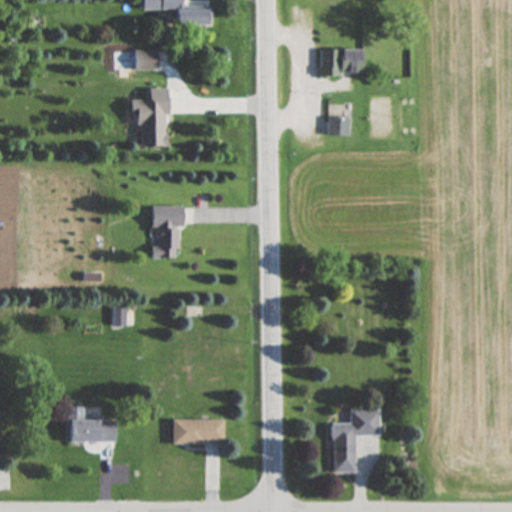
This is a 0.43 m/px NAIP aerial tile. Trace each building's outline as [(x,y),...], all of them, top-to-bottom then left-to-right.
[(181,0),(142,0),(142,12),(174,11),(174,27),(210,27),(210,9),(181,9),(181,0)] [(361,52),(319,52),(319,78),(361,78),(361,52)] [(139,125),(139,149),(166,149),(165,90),(147,90),(148,102),(129,103),(129,126),(139,125)] [(347,137),(347,120),(326,120),(326,137),(347,137)] [(178,208),(150,208),(150,260),(178,260),(178,208)] [(66,411),(66,419),(81,419),(81,411),(66,411)] [(377,412),(348,412),(348,425),(330,425),(331,474),(353,474),(353,437),(377,437),(377,412)] [(113,421),(66,421),(66,443),(113,443),(113,421)] [(170,444),(222,444),(222,421),(170,421),(170,444)]
